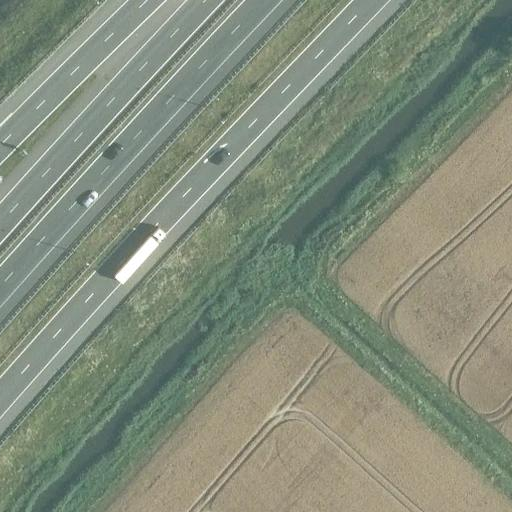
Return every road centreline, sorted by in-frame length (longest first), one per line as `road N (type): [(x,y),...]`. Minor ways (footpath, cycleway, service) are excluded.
road 1 (motorway): [(0,402),(375,0)]
road 2 (motorway): [(0,284),(262,0)]
road 3 (motorway): [(204,0),(0,219)]
road 4 (motorway): [(146,0),(0,148)]
